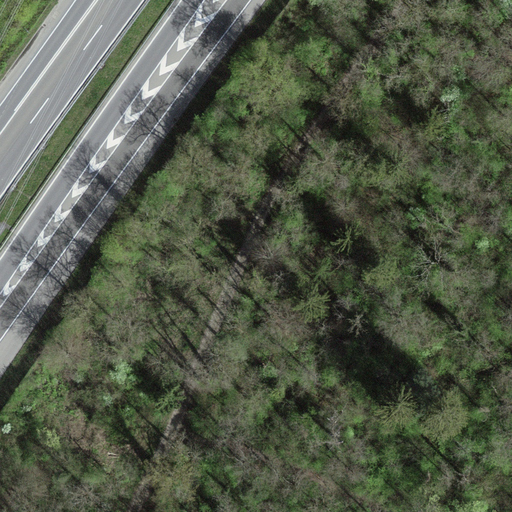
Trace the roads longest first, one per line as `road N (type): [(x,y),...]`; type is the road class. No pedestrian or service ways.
road 1 (track): [(129,511),(284,158),(406,0)]
road 2 (motorway): [(0,325),(243,0)]
road 3 (motorway): [(0,276),(195,0)]
road 4 (track): [(376,511),(222,441),(162,447)]
road 5 (motorway): [(122,0),(29,123)]
road 6 (motorway): [(85,0),(33,71),(29,123)]
